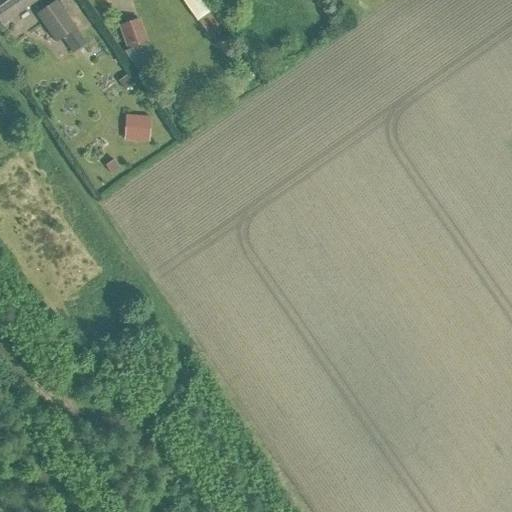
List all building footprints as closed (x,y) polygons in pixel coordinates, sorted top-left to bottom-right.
[(0,0),(0,24),(1,25),(37,0),(0,0)] [(181,0),(196,22),(209,13),(199,0),(181,0)] [(36,16),(55,43),(62,38),(75,29),(56,2),(36,16)] [(138,20),(127,24),(119,27),(127,50),(147,43),(138,20)] [(75,29),(62,38),(72,53),(85,44),(75,29)] [(126,77),(118,82),(124,90),(132,85),(126,77)] [(133,118),(131,140),(146,141),(147,119),(133,118)] [(112,162),(105,167),(110,174),(117,169),(112,162)]
